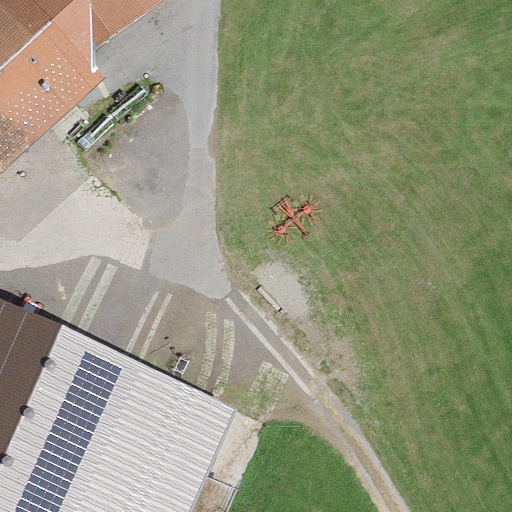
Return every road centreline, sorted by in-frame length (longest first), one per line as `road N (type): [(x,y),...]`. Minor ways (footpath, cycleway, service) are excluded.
road 1 (track): [(0,220),(16,216),(173,248),(326,397),(384,511)]
road 2 (residential): [(200,0),(173,248)]
